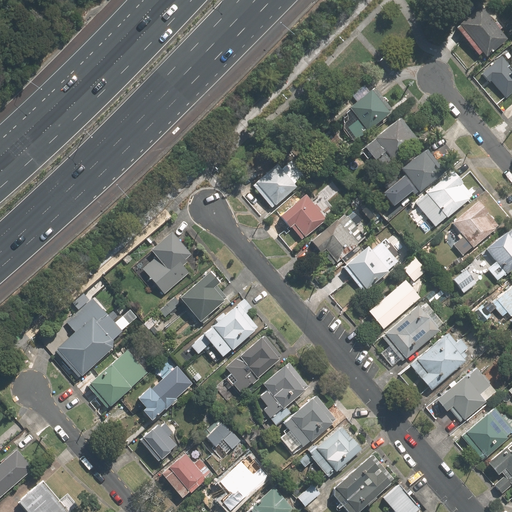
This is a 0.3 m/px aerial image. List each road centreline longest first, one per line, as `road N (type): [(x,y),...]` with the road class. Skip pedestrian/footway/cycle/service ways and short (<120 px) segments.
road 1 (residential): [(471,511),(204,202)]
road 2 (motorway): [(237,0),(0,236)]
road 3 (motorway): [(0,171),(175,0)]
road 4 (residential): [(137,511),(30,385)]
road 5 (residential): [(434,76),(511,168)]
